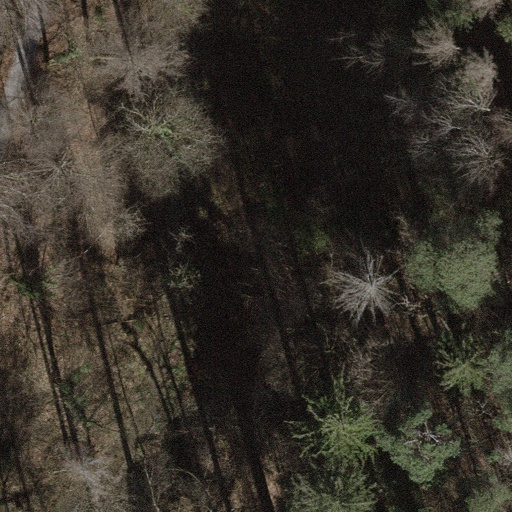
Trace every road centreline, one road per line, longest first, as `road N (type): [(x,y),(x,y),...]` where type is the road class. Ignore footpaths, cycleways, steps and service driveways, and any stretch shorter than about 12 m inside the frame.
road 1 (track): [(119,0),(73,199),(0,327)]
road 2 (track): [(0,142),(47,0)]
